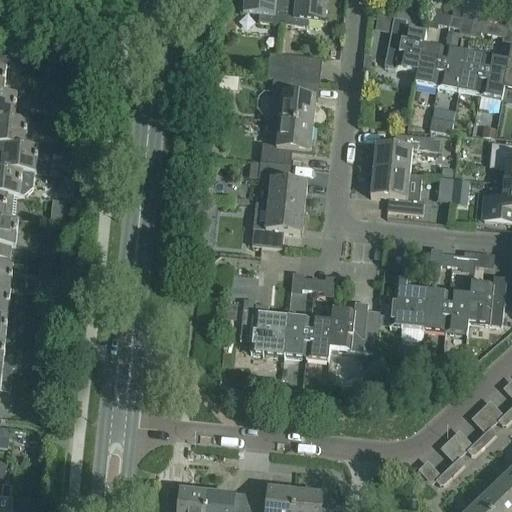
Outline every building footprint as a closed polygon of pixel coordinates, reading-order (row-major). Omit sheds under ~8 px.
[(283,28),(285,0),(245,0),(244,16),(259,18),(258,26),(283,28)] [(285,0),(283,28),(307,31),(308,23),(324,24),(326,0),(285,0)] [(449,31),(451,19),(439,17),(437,29),(449,31)] [(451,19),(449,31),(459,33),(461,21),(451,19)] [(423,48),(424,48),(426,36),(424,36),(414,34),(414,35),(404,33),(406,24),(393,22),(384,69),(417,76),(423,48)] [(491,39),(493,27),(482,25),(480,37),(491,39)] [(493,27),(491,39),(502,41),(504,29),(493,27)] [(415,88),(437,92),(445,52),(444,51),(443,53),(434,51),(434,50),(424,48),(423,48),(417,76),(415,88)] [(437,92),(458,96),(466,56),(465,55),(465,56),(455,54),(455,55),(446,53),(446,52),(445,52),(437,92)] [(510,52),(508,64),(509,64),(503,93),(504,93),(511,94),(511,53),(511,52),(510,52)] [(458,96),(479,100),(487,60),(486,60),(486,61),(476,59),(476,58),(467,56),(466,56),(458,96)] [(288,84),(289,71),(277,70),(279,58),(270,57),(268,82),(273,83),(288,84)] [(508,64),(498,62),(497,63),(488,61),(488,60),(487,60),(479,100),(502,105),(504,93),(503,93),(509,64),(508,64)] [(278,125),(313,129),(317,87),(288,84),(273,83),(271,100),(280,101),(278,125)] [(4,98),(0,97),(0,121),(14,123),(17,98),(4,98)] [(69,127),(70,114),(55,113),(54,125),(69,127)] [(407,128),(403,113),(386,117),(391,133),(407,128)] [(0,121),(0,146),(25,149),(27,124),(14,123),(0,121)] [(432,122),(430,136),(450,139),(452,125),(432,122)] [(310,155),(313,129),(278,125),(268,124),(266,135),(277,136),(276,148),(261,147),(260,166),(289,168),(291,153),(310,155)] [(78,131),(69,130),(68,139),(77,140),(78,131)] [(483,130),(481,140),(495,142),(496,133),(483,130)] [(372,175),(409,179),(412,153),(428,155),(430,141),(395,138),(393,150),(375,148),(372,175)] [(0,146),(0,156),(2,157),(0,171),(0,172),(22,174),(34,176),(35,176),(38,150),(25,149),(0,146)] [(503,188),(511,188),(511,149),(491,147),(489,171),(505,172),(503,188)] [(289,168),(260,166),(258,182),(269,183),(267,208),(304,212),(306,187),(288,185),(289,168)] [(0,172),(0,171),(0,196),(6,197),(7,198),(15,199),(20,200),(20,199),(33,191),(34,176),(22,174),(0,172)] [(452,179),(453,171),(442,171),(441,178),(452,179)] [(409,179),(372,175),(370,200),(388,202),(387,215),(422,218),(423,206),(407,204),(409,179)] [(66,189),(74,190),(75,190),(76,180),(75,179),(67,179),(66,189)] [(511,188),(503,188),(502,202),(486,201),(483,224),(511,226),(511,188)] [(0,196),(0,222),(4,223),(4,222),(12,223),(15,199),(7,198),(6,197),(0,196)] [(304,212),(267,208),(264,234),(253,232),(251,249),(281,252),(283,236),(301,238),(304,212)] [(0,222),(0,259),(9,261),(11,249),(15,249),(17,224),(12,223),(4,222),(4,223),(0,222)] [(451,271),(453,259),(441,257),(440,269),(451,271)] [(453,259),(451,271),(462,272),(463,260),(453,259)] [(0,293),(10,294),(13,269),(0,267),(0,293)] [(37,285),(53,286),(54,273),(38,272),(37,285)] [(467,327),(468,327),(501,331),(506,282),(493,280),(492,289),(482,288),(471,286),(469,298),(470,298),(467,327)] [(313,295),(314,283),(303,282),(301,294),(313,295)] [(422,343),(422,335),(423,335),(427,293),(416,292),(416,293),(406,292),(407,283),(393,282),(388,331),(401,333),(400,341),(404,345),(417,346),(422,343)] [(314,283),(313,295),(324,296),(325,284),(314,283)] [(0,318),(8,319),(10,294),(0,293),(0,318)] [(423,335),(445,337),(449,296),(437,295),(427,293),(423,335)] [(449,296),(445,337),(467,339),(468,327),(467,327),(470,298),(469,298),(459,297),(449,296)] [(284,361),(288,320),(287,320),(277,319),(277,320),(267,319),(268,309),(255,308),(255,304),(243,303),(239,344),(240,344),(240,343),(251,344),(250,358),(284,361)] [(379,317),(367,316),(367,308),(354,307),(353,316),(343,315),(332,314),(331,325),(329,353),(375,358),(379,317)] [(306,363),(310,322),(309,322),(309,323),(299,322),(289,321),(289,320),(288,320),(284,361),(306,363)] [(310,322),(306,363),(328,365),(329,353),(331,325),(320,324),(320,325),(310,324),(311,322),(310,322)] [(0,394),(11,396),(13,371),(3,369),(0,369),(0,394)] [(34,422),(46,424),(47,414),(35,412),(34,422)] [(511,422),(511,416),(510,414),(497,425),(501,429),(505,429),(511,422)] [(10,432),(0,430),(0,450),(7,451),(10,432)] [(442,459),(428,472),(417,460),(409,467),(428,486),(467,450),(449,430),(430,447),(442,459)] [(478,443),(484,449),(494,440),(494,436),(490,432),(478,443)] [(484,449),(478,443),(466,455),(470,459),(475,458),(484,449)] [(459,461),(447,473),(453,479),(463,469),(463,466),(459,461)] [(453,479),(447,473),(435,485),(439,489),(443,488),(453,479)] [(511,510),(511,478),(509,476),(494,490),(511,510)] [(483,511),(511,511),(511,510),(494,490),(478,506),(483,511)] [(205,511),(207,497),(167,493),(165,511),(205,511)] [(293,511),(295,496),(269,493),(268,503),(248,501),(246,511),(293,511)] [(319,511),(321,498),(295,496),(293,511),(319,511)] [(246,511),(248,501),(207,497),(205,511),(246,511)]
